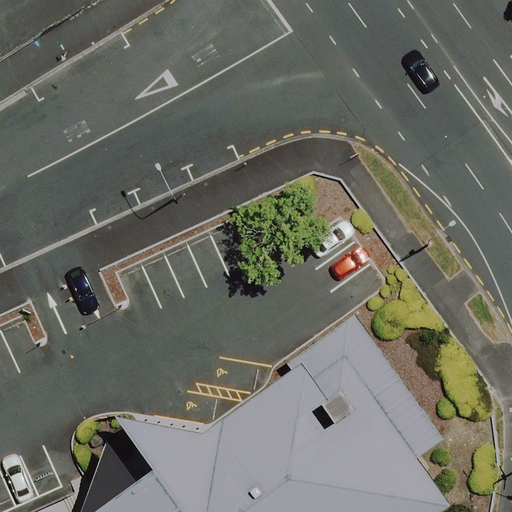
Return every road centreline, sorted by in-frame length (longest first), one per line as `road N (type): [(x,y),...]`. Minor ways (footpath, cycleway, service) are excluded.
road 1 (unclassified): [(335,0),(0,189)]
road 2 (secondary): [(400,0),(473,96)]
